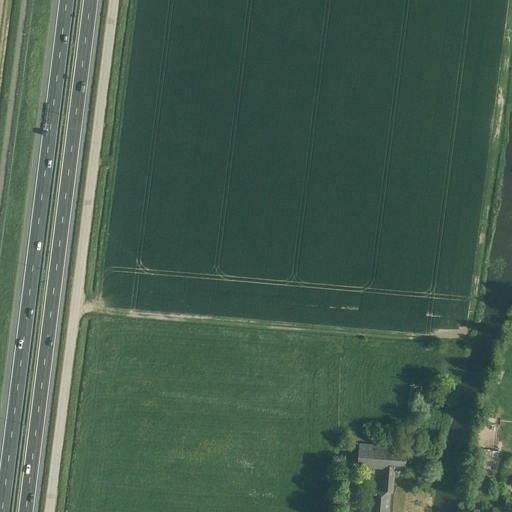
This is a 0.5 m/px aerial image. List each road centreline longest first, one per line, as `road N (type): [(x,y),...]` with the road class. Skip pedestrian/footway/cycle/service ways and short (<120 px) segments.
road 1 (motorway): [(25,511),(90,0)]
road 2 (unclassified): [(50,511),(114,0)]
road 3 (motorway): [(65,0),(1,511)]
